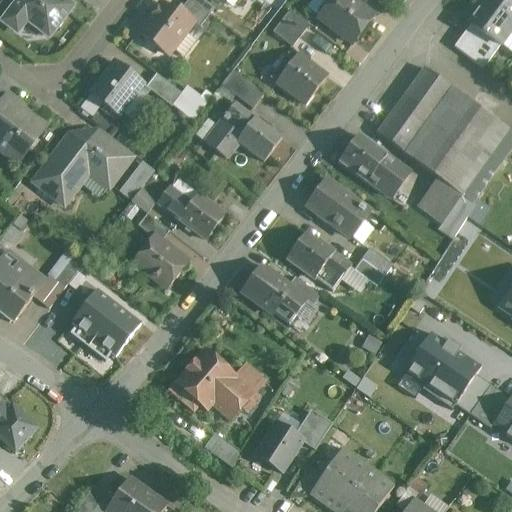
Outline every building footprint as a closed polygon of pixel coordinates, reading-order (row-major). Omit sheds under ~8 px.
[(52,35),(56,29),(57,29),(70,11),(70,4),(63,0),(18,0),(1,23),(13,32),(20,31),(27,22),(45,36),(52,35)] [(333,0),(318,20),(352,45),(372,19),(348,0),(333,0)] [(511,0),(489,0),(483,9),(470,26),(499,48),(511,31),(511,0)] [(199,29),(207,20),(207,19),(209,16),(189,1),(179,13),(193,24),(194,24),(193,25),(199,29)] [(161,5),(154,14),(138,35),(158,50),(162,44),(172,52),(194,24),(178,12),(175,16),(161,5)] [(308,27),(290,13),(289,13),(280,25),(283,27),(275,36),(292,49),(308,27)] [(470,27),(461,39),(461,40),(454,49),(482,70),(499,48),(470,27)] [(305,107),(313,97),(326,79),(307,65),(308,63),(298,55),(293,61),(288,57),(279,69),(284,74),(276,85),(305,107)] [(91,96),(114,114),(115,115),(118,117),(119,117),(143,86),(115,65),(91,96)] [(377,135),(382,139),(404,156),(405,157),(461,198),(508,133),(424,71),(377,135)] [(232,73),(225,83),(224,83),(221,87),(253,111),(263,96),(232,73)] [(146,89),(152,94),(171,109),(181,96),(156,76),(146,89)] [(0,152),(17,165),(45,129),(34,120),(33,121),(22,112),(21,112),(24,108),(8,96),(0,106),(0,152)] [(281,140),(266,129),(235,105),(226,118),(226,119),(205,145),(225,160),(238,145),(263,164),(281,140)] [(511,136),(508,133),(506,137),(505,137),(461,198),(474,207),(511,148),(511,136)] [(339,163),(352,173),(353,173),(367,184),(368,184),(376,190),(384,180),(395,188),(406,173),(358,137),(339,163)] [(132,160),(131,160),(131,159),(103,138),(94,150),(88,146),(86,147),(80,142),(80,141),(65,143),(33,184),(64,208),(88,175),(109,190),(132,160)] [(351,239),(365,221),(369,215),(365,212),(364,212),(364,211),(361,208),(360,209),(324,182),(307,206),(351,239)] [(439,182),(437,184),(437,185),(431,193),(453,209),(461,198),(439,182)] [(155,206),(149,201),(148,201),(153,195),(144,187),(131,204),(147,216),(155,206)] [(191,205),(187,202),(186,202),(170,189),(158,206),(205,242),(224,216),(198,197),(191,205)] [(431,193),(425,201),(422,206),(444,222),(453,210),(431,193)] [(465,218),(469,214),(469,213),(473,207),(461,198),(453,210),(465,218)] [(405,216),(412,221),(413,222),(417,225),(424,216),(412,207),(405,216)] [(449,215),(452,217),(462,224),(465,219),(453,210),(449,215)] [(138,228),(143,232),(152,239),(153,238),(160,244),(169,233),(147,216),(138,228)] [(332,293),(341,279),(350,268),(333,256),(333,255),(305,234),(286,260),(332,293)] [(133,264),(147,276),(148,276),(167,291),(187,265),(153,238),(133,264)] [(391,266),(378,256),(369,249),(361,260),(384,276),(391,266)] [(82,267),(67,255),(48,279),(64,291),(82,267)] [(3,260),(0,262),(0,315),(12,325),(44,284),(26,270),(23,275),(3,260)] [(361,261),(358,266),(357,266),(353,272),(375,288),(384,277),(361,261)] [(291,290),(271,275),(261,268),(241,295),(271,316),(272,317),(273,315),(288,326),(305,302),(291,292),(291,290)] [(68,288),(75,294),(85,281),(78,275),(68,288)] [(310,308),(311,308),(311,307),(319,297),(294,279),(288,287),(292,290),(291,292),(306,302),(305,304),(310,308)] [(511,289),(498,310),(511,320),(511,289)] [(139,328),(94,293),(70,325),(114,360),(139,328)] [(470,416),(490,388),(475,378),(481,370),(430,335),(426,341),(416,334),(395,364),(470,416)] [(79,359),(97,370),(104,358),(86,348),(79,359)] [(211,407),(216,411),(217,411),(229,423),(248,401),(252,405),(257,399),(204,353),(170,393),(193,413),(199,406),(206,413),(211,407)] [(511,397),(509,401),(490,388),(470,416),(492,431),(494,428),(511,441),(511,397)] [(0,442),(14,455),(36,433),(11,409),(8,413),(3,408),(0,410),(0,442)] [(304,443),(276,425),(255,459),(282,477),(304,443)] [(205,451),(222,464),(223,464),(231,470),(241,456),(216,437),(205,451)] [(341,452),(315,488),(315,489),(309,498),(328,511),(377,511),(393,489),(341,452)] [(409,509),(426,485),(416,478),(399,502),(409,509)] [(128,481),(123,488),(106,511),(163,511),(166,508),(128,481)] [(93,490),(83,504),(82,504),(76,511),(93,511),(104,497),(93,490)] [(425,511),(420,508),(419,508),(413,503),(406,511),(425,511)]
